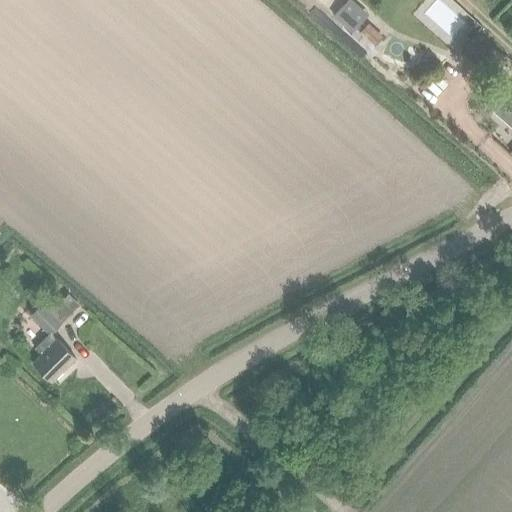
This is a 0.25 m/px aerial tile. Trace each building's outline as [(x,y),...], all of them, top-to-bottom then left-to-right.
[(343,6),(334,16),(351,32),(361,22),(343,6)] [(364,25),(356,34),(372,47),(380,38),(364,25)] [(472,34),(456,53),(482,77),(499,59),(472,34)] [(447,84),(431,70),(421,83),(436,96),(447,84)] [(511,92),(493,113),(511,130),(511,92)] [(40,306),(31,316),(47,333),(50,336),(60,326),(40,306)] [(33,346),(42,355),(32,364),(51,384),(75,360),(50,336),(47,333),(33,346)]
